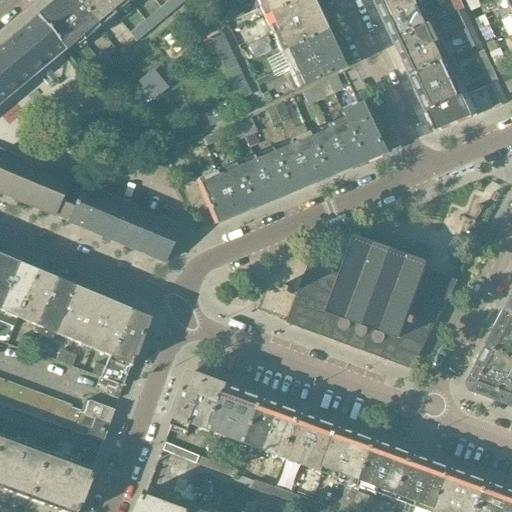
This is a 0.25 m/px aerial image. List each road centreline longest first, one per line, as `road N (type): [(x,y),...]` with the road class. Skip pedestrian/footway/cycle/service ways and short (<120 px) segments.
road 1 (residential): [(179,309),(206,264),(423,171)]
road 2 (residential): [(429,410),(212,334),(179,309)]
road 3 (residential): [(107,511),(179,309)]
road 4 (residential): [(179,309),(0,231)]
road 5 (residential): [(342,0),(423,171)]
road 6 (residential): [(429,410),(511,244)]
